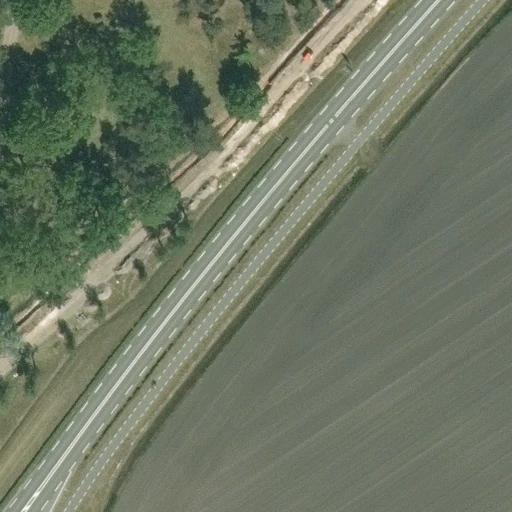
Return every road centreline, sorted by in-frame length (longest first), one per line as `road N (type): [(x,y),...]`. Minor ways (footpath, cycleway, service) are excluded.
road 1 (primary): [(21,511),(139,354),(437,0)]
road 2 (unclassified): [(368,0),(219,165),(0,371)]
